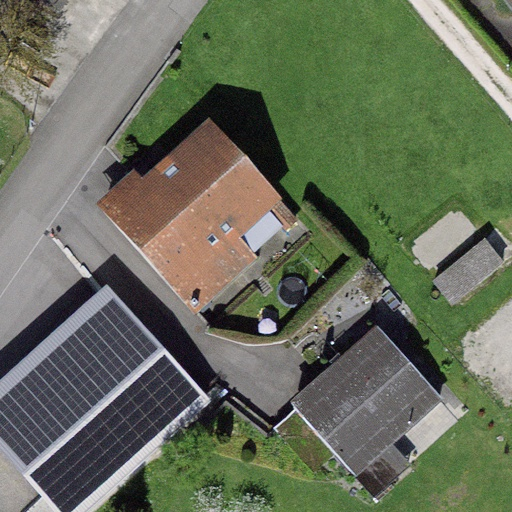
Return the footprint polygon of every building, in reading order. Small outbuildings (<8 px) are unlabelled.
[(0,0),(0,45),(33,0),(53,15),(63,0),(0,0)] [(100,215),(110,225),(167,289),(168,288),(191,312),(248,260),(226,236),(257,207),(280,233),(291,222),(211,134),(112,224),(102,213),(100,215)] [(449,306),(498,266),(480,245),(431,284),(449,306)] [(106,288),(0,383),(0,453),(53,511),(94,511),(213,405),(106,288)] [(376,335),(341,366),(348,374),(341,381),(334,373),(269,431),(309,475),(331,455),(349,476),(434,400),(376,335)]
